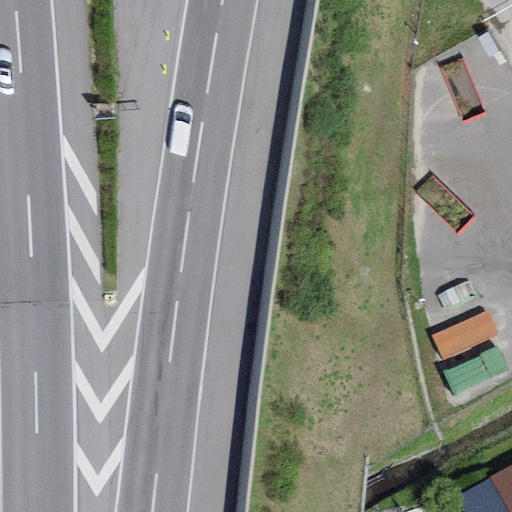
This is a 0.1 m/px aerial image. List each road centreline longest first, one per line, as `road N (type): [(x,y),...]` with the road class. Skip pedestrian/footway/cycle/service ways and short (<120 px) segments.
road 1 (motorway): [(151,511),(195,144),(221,0)]
road 2 (motorway): [(35,511),(13,0)]
